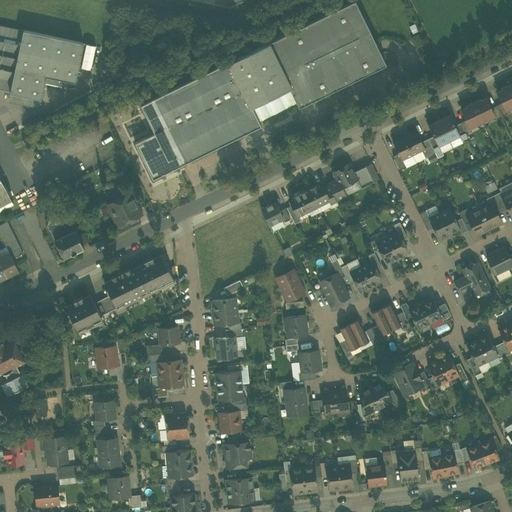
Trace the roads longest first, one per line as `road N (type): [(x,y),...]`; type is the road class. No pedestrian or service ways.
road 1 (residential): [(184,213),(0,304)]
road 2 (residential): [(367,123),(184,213)]
road 3 (residential): [(203,397),(184,213)]
road 4 (residential): [(511,53),(367,123)]
road 5 (residential): [(435,267),(367,123)]
road 6 (residential): [(495,479),(364,502)]
road 7 (residential): [(435,267),(323,322)]
